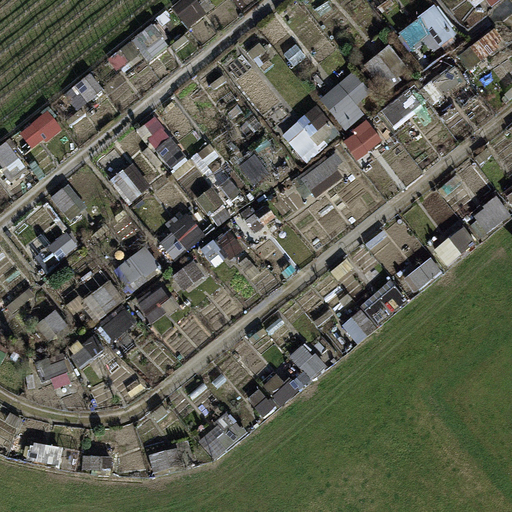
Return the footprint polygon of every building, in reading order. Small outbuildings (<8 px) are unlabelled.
[(421,58),(458,32),(440,7),(403,34),(421,58)] [(156,24),(136,40),(154,62),(174,46),(156,24)] [(111,58),(120,72),(145,56),(136,42),(111,58)] [(323,99),(343,124),(377,97),(356,72),(323,99)] [(397,130),(429,108),(416,90),(384,112),(397,130)] [(286,132),(306,161),(341,136),(321,108),(286,132)] [(32,149),(66,134),(56,113),(22,128),(32,149)] [(170,169),(188,160),(177,138),(159,147),(170,169)] [(16,142),(0,148),(0,150),(12,181),(29,174),(16,142)] [(337,150),(303,176),(314,191),(348,165),(337,150)] [(135,164),(113,182),(132,206),(154,189),(135,164)] [(74,223),(91,208),(70,185),(53,200),(74,223)] [(511,212),(501,199),(476,219),(489,234),(511,214),(511,212)] [(206,236),(190,217),(161,242),(178,261),(206,236)] [(71,233),(51,247),(60,261),(80,247),(71,233)] [(148,246),(118,269),(136,292),(166,269),(148,246)] [(190,292),(208,276),(194,261),(177,278),(190,292)] [(84,305),(98,323),(127,300),(113,282),(84,305)] [(152,322),(179,310),(168,286),(141,299),(152,322)] [(115,345),(141,321),(125,304),(99,328),(115,345)] [(42,324),(57,342),(73,329),(59,311),(42,324)] [(73,353),(83,369),(109,352),(98,337),(73,353)] [(0,346),(0,363),(2,365),(10,353),(0,346)]
